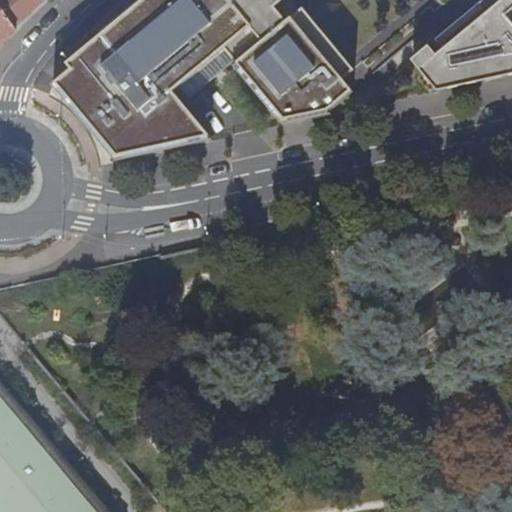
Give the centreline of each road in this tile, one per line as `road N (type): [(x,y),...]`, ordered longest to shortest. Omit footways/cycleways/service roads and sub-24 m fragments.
road 1 (tertiary): [(50,201),(150,209),(511,133)]
road 2 (secondary): [(92,0),(32,63),(13,128)]
